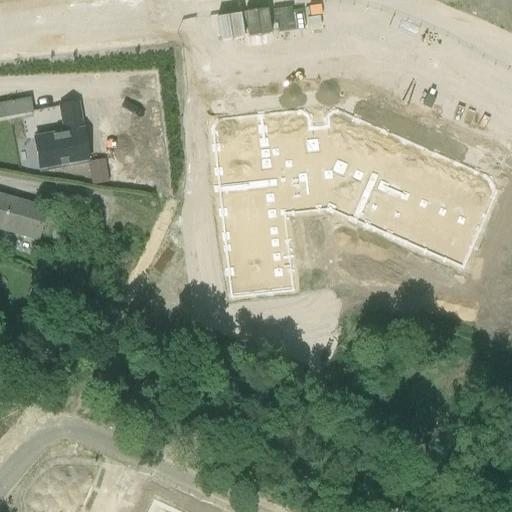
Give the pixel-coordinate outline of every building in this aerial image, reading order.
[(0,104),(0,119),(33,113),(30,99),(0,104)] [(64,134),(34,139),(40,172),(88,164),(78,103),(59,106),(64,134)] [(209,134),(223,300),(286,295),(280,218),(323,214),(456,277),(488,209),(489,204),(489,199),(488,194),(486,189),(482,186),(478,183),(339,117),(337,116),(334,116),(331,115),(328,116),(326,117),(323,119),(322,121),(321,124),(320,127),(320,128),(320,130),(308,131),(308,125),(307,122),(306,120),(305,119),(304,117),(302,116),(301,116),(300,115),(299,115),(298,115),(295,114),(220,121),(217,121),(216,122),(214,123),(213,124),(211,126),(210,127),(210,128),(210,129),(209,131),(209,134)] [(158,123),(126,126),(133,186),(165,182),(158,123)] [(92,184),(108,182),(105,158),(89,160),(92,184)] [(46,210),(0,197),(0,230),(37,241),(46,210)] [(73,268),(86,274),(104,238),(91,232),(73,268)] [(36,292),(30,306),(45,312),(43,316),(53,319),(60,302),(36,292)] [(56,348),(42,342),(36,358),(41,361),(40,364),(49,367),(56,348)] [(143,511),(175,511),(149,500),(143,511)]
